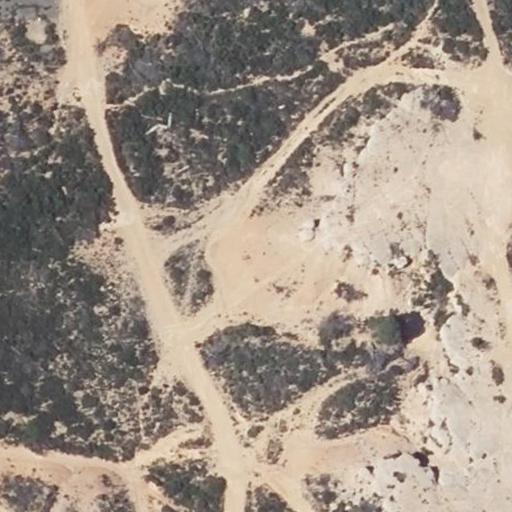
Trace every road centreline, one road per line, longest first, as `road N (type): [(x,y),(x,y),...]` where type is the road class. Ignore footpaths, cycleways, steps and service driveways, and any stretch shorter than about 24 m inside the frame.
road 1 (track): [(71,0),(91,103),(141,254),(235,470),(232,511)]
road 2 (track): [(474,0),(486,22),(482,112),(509,188),(504,244),(511,259)]
